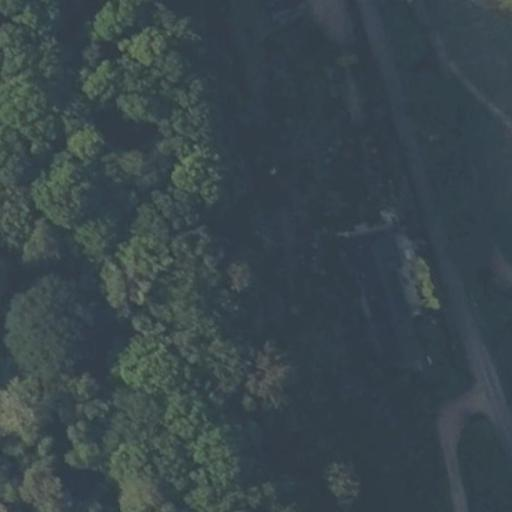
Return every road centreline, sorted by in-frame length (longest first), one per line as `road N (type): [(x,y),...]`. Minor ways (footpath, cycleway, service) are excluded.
road 1 (unclassified): [(365,0),(511,454)]
road 2 (track): [(0,343),(43,363),(84,477),(88,511)]
road 3 (unknown): [(486,381),(451,416),(457,511)]
